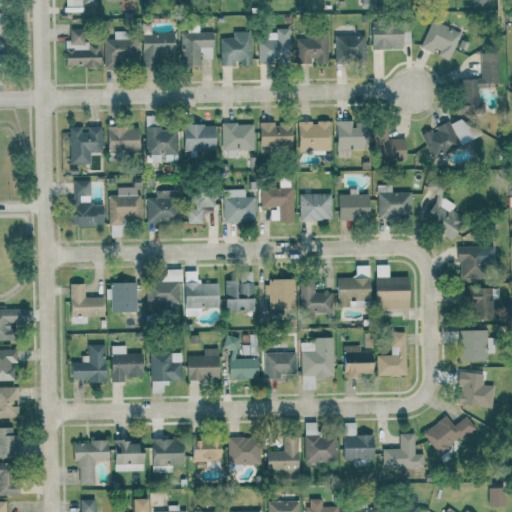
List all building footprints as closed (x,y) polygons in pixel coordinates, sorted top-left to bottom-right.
[(419,47),(435,54),(434,54),(447,60),(459,33),(431,20),(419,47)] [(408,47),(408,23),(369,24),(370,48),(408,47)] [(179,32),(179,66),(198,65),(198,59),(212,58),(211,31),(196,31),(196,24),(187,25),(187,31),(179,32)] [(98,67),(98,42),(85,42),(85,28),(69,29),(69,40),(63,40),(64,67),(98,67)] [(288,64),(288,28),(273,28),(273,32),(265,32),(266,39),(256,39),(256,64),(288,64)] [(218,37),(219,64),(239,63),(239,65),(250,65),(249,30),(231,31),(231,37),(218,37)] [(103,38),(102,64),(135,66),(136,38),(124,38),(125,31),(112,31),(112,39),(103,38)] [(295,38),(295,63),(311,63),(326,63),(326,31),(310,31),(311,38),(295,38)] [(140,33),(141,59),(173,58),(172,32),(140,33)] [(333,61),(364,61),(365,35),(333,34),(333,61)] [(496,52),(479,53),(480,78),(457,79),(458,107),(478,107),(477,88),(489,87),(489,83),(497,82),(496,52)] [(420,135),(430,158),(478,137),(468,114),(420,135)] [(351,120),(334,120),(335,149),(366,148),(365,123),(351,123),(351,120)] [(296,121),(296,150),(328,150),(327,121),(296,121)] [(258,122),(257,146),(290,147),(290,123),(258,122)] [(219,123),(220,150),(252,149),(251,123),(219,123)] [(213,151),(213,124),(181,124),(182,151),(213,151)] [(89,163),(88,152),(101,152),(100,126),(67,127),(68,164),(89,163)] [(137,127),(106,126),(105,151),(137,152),(137,127)] [(386,138),(385,126),(371,127),(372,161),(403,160),(403,138),(386,138)] [(144,163),(160,163),(159,154),(176,154),(175,127),(143,128),(144,163)] [(88,180),(71,180),(72,198),(67,198),(67,226),(102,225),(101,203),(89,204),(88,180)] [(410,191),(391,191),(390,184),(375,184),(376,217),(410,216),(410,191)] [(106,194),(107,225),(124,224),(124,218),(138,217),(138,187),(115,187),(115,194),(106,194)] [(259,206),(277,206),(278,221),(292,220),(291,187),(259,187),(259,206)] [(200,223),(200,206),(213,206),(213,188),(189,189),(189,208),(185,208),(185,223),(200,223)] [(336,194),(336,220),(367,220),(366,193),(356,193),(356,188),(347,188),(347,194),(336,194)] [(222,222),(253,221),(252,196),(243,196),(243,189),(221,189),(222,222)] [(144,197),(145,223),(177,221),(176,190),(153,191),(154,197),(144,197)] [(330,219),(329,193),(297,193),(298,220),(330,219)] [(451,209),(453,205),(438,195),(421,221),(448,240),(463,218),(451,209)] [(457,246),(457,278),(483,278),(482,246),(457,246)] [(374,309),(407,308),(406,276),(385,277),(385,268),(375,269),(375,272),(381,272),(381,276),(373,276),(374,309)] [(172,312),(172,305),(177,305),(179,269),(163,269),(162,281),(144,281),(144,305),(154,305),(154,312),(172,312)] [(251,309),(250,273),(238,274),(238,280),(222,280),(223,311),(251,309)] [(368,300),(367,276),(334,277),(335,307),(348,306),(348,301),(368,300)] [(268,309),(293,308),(293,278),(264,279),(264,294),(268,294),(268,309)] [(109,312),(135,311),(134,282),(106,282),(106,299),(109,299),(109,312)] [(82,283),(68,283),(69,324),(85,323),(85,316),(102,316),(102,296),(83,297),(82,283)] [(331,293),(312,292),(313,283),(298,283),(297,317),(312,317),(313,312),(330,312),(331,293)] [(215,307),(215,284),(182,284),(182,308),(215,307)] [(457,287),(456,308),(489,308),(490,298),(496,298),(496,288),(457,287)] [(0,308),(0,340),(12,340),(11,323),(26,323),(25,308),(0,308)] [(456,330),(457,361),(484,360),(484,329),(456,330)] [(374,355),(374,375),(404,375),(404,331),(389,332),(389,354),(374,355)] [(256,358),(235,358),(236,336),(223,336),(222,349),(227,349),(227,378),(256,379),(256,358)] [(299,342),(300,376),(332,376),(331,337),(312,337),(312,342),(299,342)] [(69,362),(70,381),(104,381),(103,344),(85,344),(86,355),(80,355),(80,362),(69,362)] [(140,353),(124,353),(124,345),(108,345),(109,382),(123,382),(123,377),(141,376),(140,353)] [(341,376),(370,375),(370,351),(358,351),(358,345),(341,345),(341,376)] [(202,355),(185,355),(186,380),(216,379),(216,348),(202,348),(202,355)] [(0,379),(12,380),(11,362),(16,362),(15,349),(0,349),(0,379)] [(262,352),(262,377),(294,376),(294,351),(262,352)] [(179,352),(148,352),(149,392),(162,392),(162,382),(180,382),(179,352)] [(481,372),(457,371),(456,405),(490,406),(491,385),(481,385),(481,372)] [(0,417),(16,418),(16,386),(0,386),(0,417)] [(451,425),(445,416),(421,431),(436,454),(474,430),(466,416),(451,425)] [(302,422),(303,462),(335,461),(334,435),(316,436),(315,421),(302,422)] [(341,460),(352,460),(351,465),(369,466),(370,434),(354,434),(354,422),(342,422),(341,460)] [(0,426),(0,457),(17,457),(16,427),(0,426)] [(397,433),(398,448),(381,448),(381,468),(422,467),(422,454),(413,454),(412,433),(397,433)] [(296,436),(281,436),(281,450),(265,450),(265,470),(296,469),(296,436)] [(226,471),(241,471),(241,464),(258,464),(258,437),(226,437),(226,471)] [(181,465),(181,439),(151,438),(150,472),(170,473),(171,465),(181,465)] [(218,460),(217,439),(189,439),(190,461),(218,460)] [(71,440),(71,461),(77,461),(77,485),(92,485),(93,460),(105,460),(106,441),(71,440)] [(113,471),(142,471),(141,440),(112,440),(113,471)] [(0,495),(17,495),(16,475),(7,475),(7,463),(0,463),(0,495)] [(502,487),(486,488),(487,506),(502,506),(502,487)] [(146,511),(146,498),(130,498),(130,511),(146,511)] [(92,511),(93,499),(78,499),(78,511),(92,511)] [(304,511),(336,511),(336,506),(320,506),(320,499),(305,499),(304,511)] [(265,501),(265,511),(297,511),(297,500),(265,501)]
